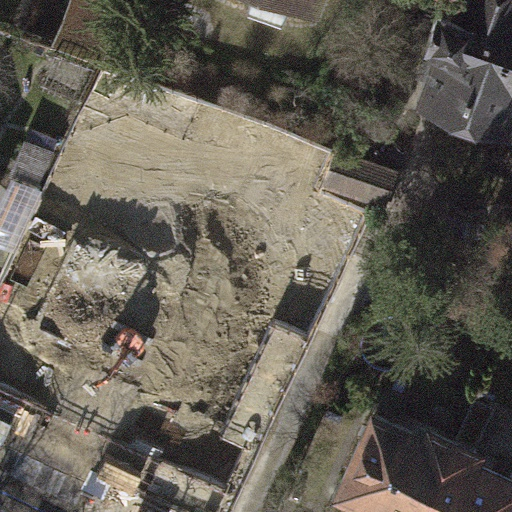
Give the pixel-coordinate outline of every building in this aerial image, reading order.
[(144,0),(71,0),(58,39),(124,61),(144,0)] [(413,99),(510,135),(511,130),(511,0),(440,0),(418,62),(426,65),(413,99)] [(333,144),(322,181),(385,200),(396,163),(333,144)] [(23,340),(147,398),(190,306),(66,248),(23,340)] [(511,511),(511,477),(376,414),(334,503),(354,511),(511,511)]
